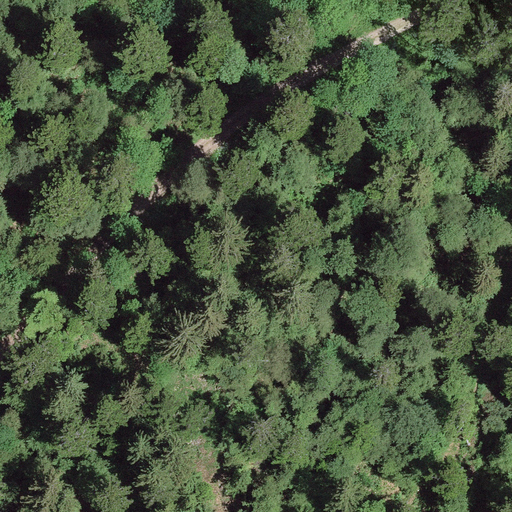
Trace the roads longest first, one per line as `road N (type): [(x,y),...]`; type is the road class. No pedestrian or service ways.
road 1 (track): [(0,354),(60,304),(179,169),(282,88),(456,0)]
road 2 (track): [(428,511),(466,426),(495,298),(511,264)]
